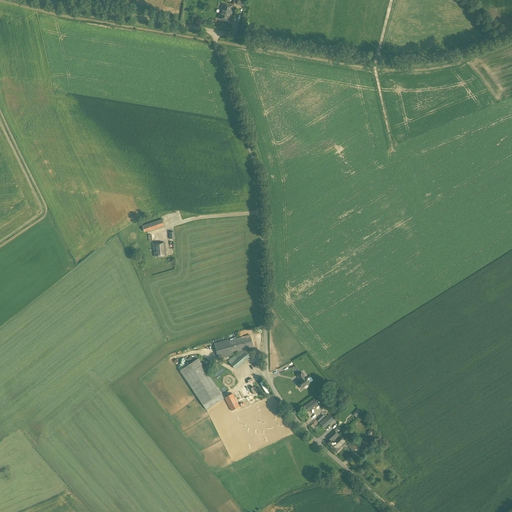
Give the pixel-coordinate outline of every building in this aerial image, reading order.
[(229,21),(233,8),(222,4),(218,18),(229,21)] [(144,232),(158,228),(156,221),(142,226),(144,232)] [(165,248),(164,242),(153,244),(155,257),(166,255),(165,248)] [(254,351),(250,335),(228,341),(228,340),(214,344),(218,359),(223,358),(223,360),(229,359),(228,356),(232,355),(232,354),(236,353),(237,353),(228,361),(235,369),(250,357),(246,354),(254,351)] [(206,410),(211,407),(224,398),(198,358),(185,367),(179,371),(206,410)] [(308,387),(308,386),(308,385),(308,384),(310,382),(303,372),(298,376),(301,380),(298,382),(302,388),(304,387),(305,387),(306,388),(307,387),(308,387)] [(232,393),(225,397),(231,410),(239,406),(232,393)] [(252,394),(246,396),(248,404),(255,402),(252,394)] [(314,398),(302,406),(306,411),(318,403),(314,398)] [(358,408),(353,413),(356,417),(361,412),(358,408)] [(324,428),(326,426),(326,425),(334,417),(330,413),(320,423),(324,428)] [(339,435),(334,430),(327,437),(331,441),(328,443),(336,453),(339,450),(346,443),(339,435)] [(353,451),(357,448),(350,441),(347,445),(353,451)]
